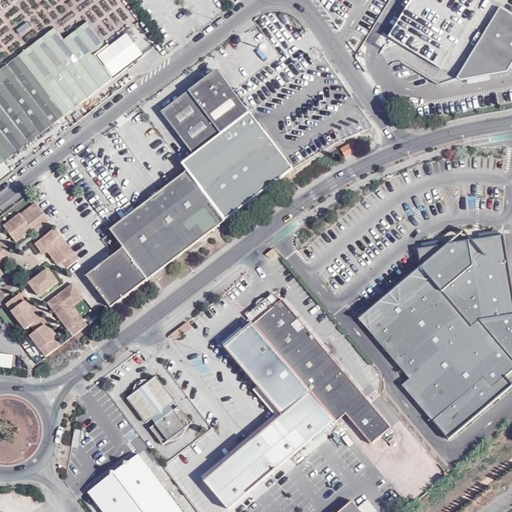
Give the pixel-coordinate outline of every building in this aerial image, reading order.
[(511,0),(413,0),(382,51),(440,85),(457,79),(461,81),(507,73),(511,65),(511,0)] [(0,163),(112,79),(94,56),(106,47),(87,23),(65,39),(62,41),(54,29),(0,70),(0,163)] [(194,156),(249,113),(216,71),(160,114),(194,156)] [(357,151),(353,143),(340,149),(345,157),(357,151)] [(122,248),(148,282),(226,221),(187,171),(109,231),(114,237),(122,248)] [(23,212),(20,213),(4,225),(16,243),(32,231),(34,232),(50,221),(36,203),(23,212)] [(56,229),(40,240),(49,252),(59,265),(64,262),(68,268),(80,259),(56,229)] [(418,247),(421,267),(471,326),(479,320),(511,358),(511,298),(501,235),(418,247)] [(49,252),(40,240),(35,244),(44,256),(49,252)] [(0,278),(6,274),(0,265),(0,264),(13,254),(3,242),(0,243),(0,278)] [(87,276),(112,310),(148,282),(122,248),(87,276)] [(279,255),(274,248),(267,254),(273,261),(279,255)] [(448,438),(511,385),(504,376),(511,370),(511,358),(479,320),(471,326),(446,297),(421,267),(387,294),(370,309),(358,319),(409,379),(403,385),(448,438)] [(61,282),(51,268),(30,283),(42,297),(61,282)] [(71,329),(76,336),(85,329),(89,326),(85,320),(80,324),(69,308),(73,305),(84,298),(73,284),(48,304),(69,331),(71,329)] [(387,294),(381,286),(374,292),(367,303),(370,309),(387,294)] [(12,312),(27,300),(22,293),(6,303),(12,312)] [(281,299),(276,293),(248,315),(256,323),(279,350),(338,420),(340,420),(348,415),(375,444),(391,427),(284,297),(281,299)] [(12,312),(31,336),(47,324),(49,323),(30,298),(27,300),(12,312)] [(85,320),(73,305),(69,308),(80,324),(85,320)] [(250,320),(223,341),(227,348),(256,323),(248,315),(250,320)] [(193,328),(188,322),(171,335),(175,340),(193,328)] [(227,348),(250,376),(279,350),(256,323),(227,348)] [(47,324),(31,336),(48,358),(62,345),(47,324)] [(279,350),(250,376),(259,386),(285,415),(207,482),(232,509),(338,420),(279,350)] [(0,367),(11,368),(12,355),(0,354),(0,367)] [(134,394),(128,398),(148,424),(154,420),(157,424),(151,427),(164,447),(171,441),(174,441),(186,433),(188,428),(193,423),(180,406),(175,411),(171,406),(177,402),(158,376),(154,380),(138,381),(134,394)] [(203,477),(207,482),(285,415),(259,386),(256,389),(275,413),(230,453),(203,477)] [(184,511),(141,454),(130,463),(127,462),(126,465),(118,472),(114,472),(114,475),(90,493),(104,511),(184,511)] [(359,506),(354,502),(342,511),(377,511),(379,510),(368,499),(359,506)]
